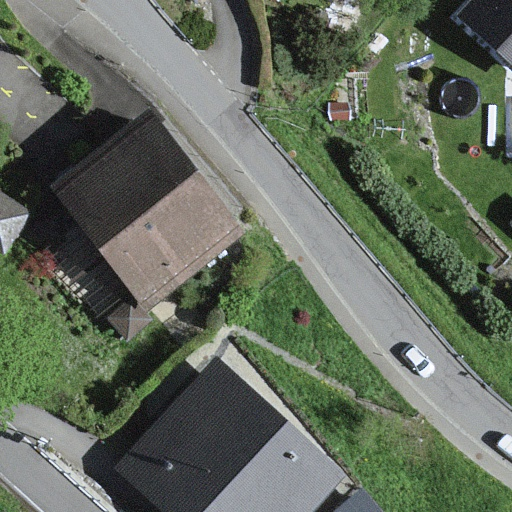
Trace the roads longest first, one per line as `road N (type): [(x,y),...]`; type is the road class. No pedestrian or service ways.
road 1 (tertiary): [(201,95),(385,321),(511,443)]
road 2 (tertiary): [(115,0),(201,95)]
